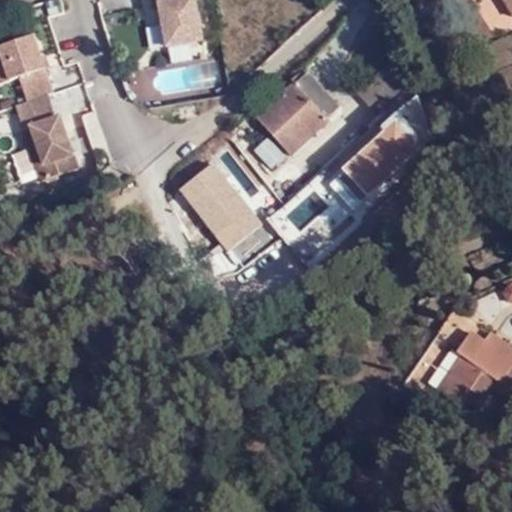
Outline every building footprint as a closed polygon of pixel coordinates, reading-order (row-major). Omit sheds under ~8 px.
[(160,7),(168,50),(204,43),(196,0),(183,0),(179,1),(179,0),(151,0),(153,8),(160,7)] [(511,0),(503,0),(511,13),(511,0)] [(347,77),(381,45),(369,17),(327,57),(347,77)] [(0,81),(16,76),(24,102),(45,96),(50,94),(42,70),(37,53),(31,36),(0,46),(0,81)] [(201,68),(156,69),(156,89),(201,89),(201,68)] [(293,82),(296,85),(258,120),(291,156),(343,109),(311,74),(308,76),(304,71),(293,82)] [(52,119),(45,96),(24,102),(14,106),(21,128),(34,167),(37,179),(73,167),(69,155),(57,117),(52,119)] [(267,135),(251,150),(270,170),(286,154),(267,135)] [(223,252),(262,227),(219,161),(180,186),(223,252)] [(511,349),(510,348),(502,343),(498,351),(486,344),(473,335),(459,356),(463,359),(440,393),(460,407),(464,401),(480,411),(495,389),(511,399),(511,398),(511,349)] [(502,343),(492,335),(486,344),(498,351),(502,343)]
